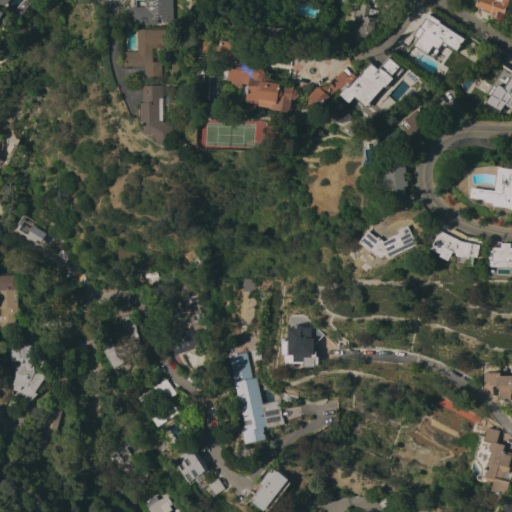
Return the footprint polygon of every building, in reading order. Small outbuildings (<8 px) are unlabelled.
[(132,7),(132,0),(171,0),(172,22),(161,23),(161,19),(156,20),(157,24),(132,25),(132,7)] [(510,0),(508,5),(506,5),(501,20),(489,16),(490,13),(482,10),(483,9),(475,6),(477,0),(510,0)] [(356,9),(359,10),(360,3),(370,5),(369,8),(378,10),(377,16),(378,16),(377,23),(375,23),(374,28),(356,50),(343,40),(359,21),(359,20),(354,19),(356,9)] [(451,29),(452,27),(456,29),(455,31),(472,42),(463,56),(455,50),(455,51),(452,49),(451,51),(447,49),(448,47),(446,45),(445,46),(436,40),(437,40),(434,38),(433,38),(431,37),(431,36),(430,35),(431,35),(427,32),(426,34),(423,32),(424,30),(419,27),(428,13),(451,29)] [(259,41),(259,27),(261,27),(284,28),(284,42),(262,41),(259,41)] [(123,52),(137,51),(136,29),(166,30),(167,48),(151,48),(152,62),(161,62),(161,76),(143,77),(143,66),(123,66),(123,52)] [(231,41),(231,38),(250,41),(248,57),(260,58),(259,67),(261,67),(264,67),(267,70),(268,73),(268,76),(269,76),(268,81),(296,85),(296,89),(298,90),(301,93),(300,97),(297,100),(293,99),(293,101),(294,101),(292,112),(276,109),(276,108),(261,106),(261,102),(260,101),(259,104),(249,102),(250,99),(249,99),(251,85),(245,84),(244,88),(234,86),(234,80),(229,80),(231,68),(235,68),(236,63),(216,60),(217,57),(209,56),(210,51),(204,51),(205,44),(209,42),(213,41),(222,43),(222,40),(231,41)] [(335,92),(323,107),(321,106),(319,108),(315,109),(311,107),(310,102),(311,100),(310,99),(312,97),(311,96),(319,86),(320,87),(321,86),(322,87),(328,86),(343,70),(350,76),(353,73),(354,73),(358,77),(373,61),(381,68),(390,58),(400,67),(392,76),(394,78),(386,87),(385,86),(367,106),(348,89),(349,88),(347,86),(339,95),(337,94),(335,92)] [(511,74),(511,111),(510,110),(511,109),(504,104),(498,112),(484,103),(497,84),(503,88),(511,74)] [(143,132),(143,124),(140,122),(140,102),(143,102),(142,85),(162,85),(163,121),(176,128),(167,146),(143,132)] [(406,120),(416,111),(433,130),(417,144),(406,131),(411,127),(406,120)] [(381,153),(374,172),(363,168),(366,159),(364,149),(366,148),(364,141),(368,138),(379,137),(381,153)] [(405,166),(407,166),(408,173),(406,173),(407,180),(409,180),(410,186),(407,186),(408,195),(389,197),(385,174),(389,174),(389,171),(389,168),(392,167),(391,159),(403,158),(405,166)] [(486,202),(486,200),(472,197),(473,187),(497,191),(500,167),(511,168),(511,207),(495,205),(495,203),(486,202)] [(44,233),(21,218),(14,229),(37,244),(44,233)] [(401,233),(399,230),(409,225),(418,243),(418,245),(417,246),(391,258),(392,260),(386,267),(382,268),(379,264),(384,259),(373,249),(371,251),(361,242),(370,230),(379,238),(380,236),(384,239),(386,241),(391,239),(390,238),(401,233)] [(441,229),(450,234),(461,240),(482,244),(479,258),(475,258),(474,259),(470,259),(471,258),(457,256),(458,253),(454,251),(449,261),(441,256),(442,254),(432,248),(435,242),(441,229)] [(511,248),(511,267),(490,267),(490,248),(502,248),(502,243),(511,244),(511,248)] [(15,281),(16,318),(10,318),(10,326),(0,326),(0,275),(15,275),(15,281)] [(192,315),(190,308),(185,309),(182,300),(187,299),(186,296),(199,292),(211,332),(196,337),(199,347),(173,355),(167,335),(191,328),(187,316),(192,315)] [(123,335),(118,318),(131,314),(140,350),(130,352),(131,357),(112,369),(100,348),(124,341),(124,340),(116,342),(115,337),(123,335)] [(312,327),(314,325),(324,335),(316,343),(317,357),(315,357),(315,367),(304,367),(304,362),(294,362),(294,355),(284,355),(284,342),(286,342),(286,338),(289,338),(289,327),(312,327)] [(17,347),(17,348),(24,346),(28,364),(31,363),(34,372),(33,374),(39,373),(44,376),(33,392),(34,393),(26,402),(16,393),(17,391),(11,390),(12,385),(11,385),(14,371),(13,371),(14,365),(18,366),(17,360),(10,362),(7,349),(17,347)] [(236,385),(230,358),(247,354),(253,378),(256,377),(262,404),(280,400),(280,405),(282,418),(283,418),(284,424),(267,427),(267,426),(264,427),(266,439),(263,439),(246,443),(242,426),(252,424),(251,419),(244,420),(236,385)] [(511,376),(511,402),(510,402),(510,400),(498,400),(498,388),(496,388),(496,385),(484,385),(484,372),(499,372),(499,376),(511,376)] [(173,421),(165,427),(163,424),(156,429),(134,397),(159,381),(160,382),(164,379),(175,394),(170,397),(168,394),(160,399),(162,400),(164,399),(168,404),(171,402),(177,412),(171,417),(173,421)] [(51,442),(54,443),(51,455),(28,449),(34,425),(43,427),(50,401),(63,404),(61,409),(60,409),(51,442)] [(99,443),(130,425),(138,439),(124,447),(134,465),(147,471),(142,482),(112,465),(99,443)] [(511,453),(509,467),(510,467),(508,472),(511,473),(510,482),(509,482),(506,495),(500,493),(499,494),(497,494),(497,492),(491,491),(493,481),(487,480),(483,482),(477,480),(471,468),(480,435),(485,436),(487,428),(499,430),(496,443),(505,445),(503,451),(511,453)] [(207,469),(203,472),(206,477),(197,483),(196,480),(189,484),(174,461),(193,448),(207,469)] [(264,511),(250,500),(261,485),(260,484),(272,467),(288,479),(264,511)] [(224,489),(215,495),(208,484),(218,478),(224,489)] [(398,503),(389,511),(387,511),(378,503),(388,493),(398,503)] [(148,511),(142,502),(153,495),(156,500),(164,495),(170,504),(167,506),(170,510),(166,511),(148,511)]
